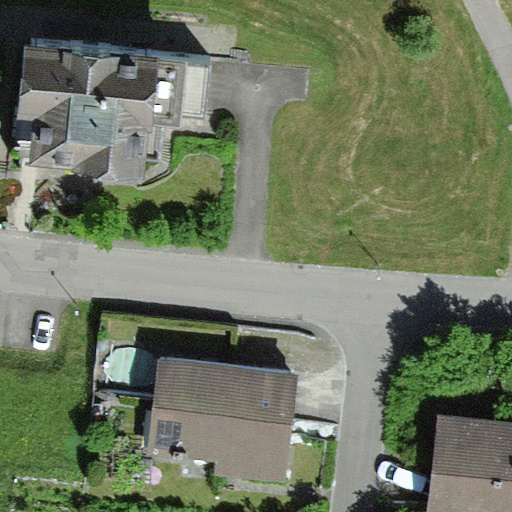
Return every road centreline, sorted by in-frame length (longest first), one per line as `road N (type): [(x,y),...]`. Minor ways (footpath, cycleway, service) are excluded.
road 1 (residential): [(0,265),(373,301)]
road 2 (residential): [(354,511),(373,301)]
road 3 (residential): [(373,301),(511,307)]
